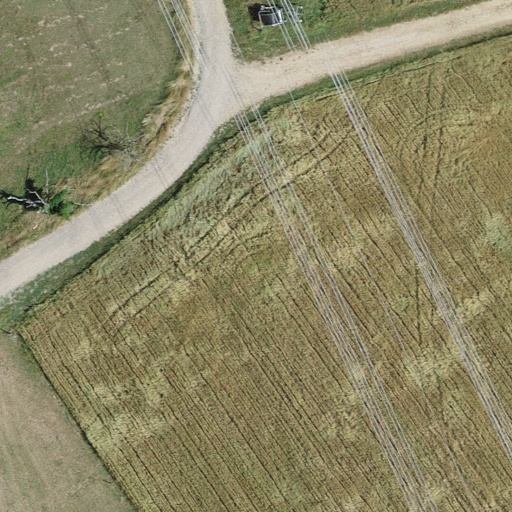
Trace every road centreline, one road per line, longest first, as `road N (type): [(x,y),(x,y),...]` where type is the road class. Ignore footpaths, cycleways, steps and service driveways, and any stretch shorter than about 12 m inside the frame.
road 1 (track): [(189,0),(207,56),(194,113),(163,177),(0,289)]
road 2 (track): [(194,113),(511,16)]
